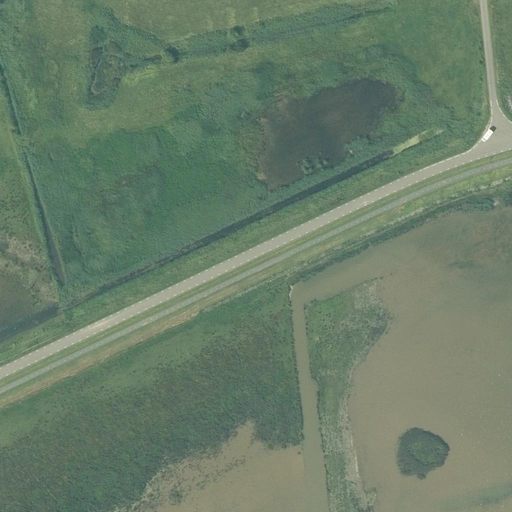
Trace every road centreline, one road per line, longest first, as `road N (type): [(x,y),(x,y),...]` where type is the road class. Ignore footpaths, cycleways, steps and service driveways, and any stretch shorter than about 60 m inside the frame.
road 1 (secondary): [(502,146),(319,219),(0,371)]
road 2 (unclassified): [(502,146),(481,0)]
